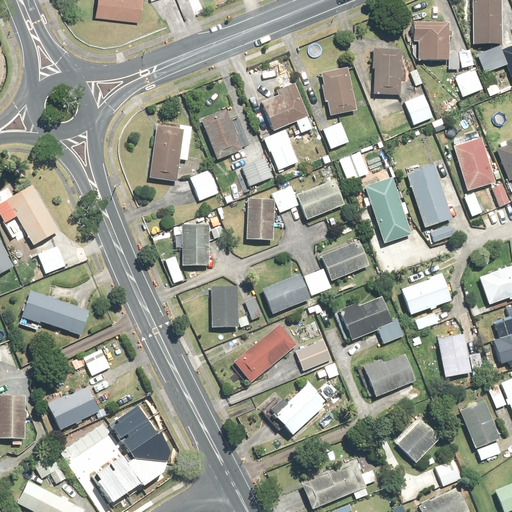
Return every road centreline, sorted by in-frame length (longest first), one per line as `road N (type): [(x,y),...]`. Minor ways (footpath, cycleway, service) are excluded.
road 1 (tertiary): [(106,214),(229,479)]
road 2 (tertiary): [(188,53),(318,0)]
